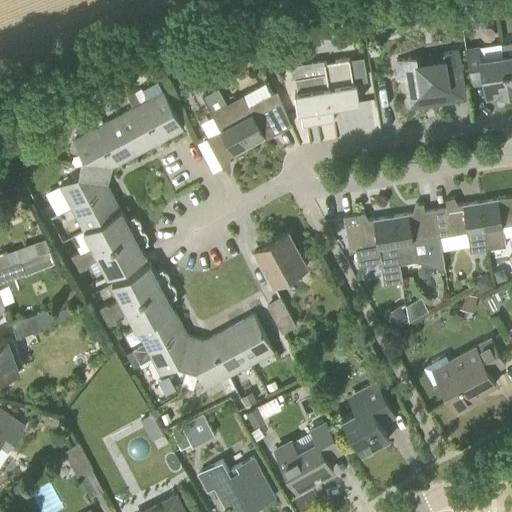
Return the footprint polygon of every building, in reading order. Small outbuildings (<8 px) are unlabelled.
[(510,93),(504,54),(481,58),(479,46),(466,48),(471,78),(484,76),(487,96),(507,92),(507,94),(510,93)] [(449,86),(464,83),(458,49),(396,59),(399,80),(405,79),(409,107),(452,100),(449,86)] [(357,101),(350,57),(324,62),(326,72),(295,77),(297,91),(295,91),(298,111),(301,110),(303,124),(309,123),(309,121),(316,119),(317,122),(335,119),(333,105),(357,101)] [(133,107),(131,108),(151,145),(152,145),(153,144),(160,140),(160,141),(162,140),(162,139),(167,136),(147,99),(148,99),(141,87),(127,95),(133,107)] [(250,145),(227,102),(219,87),(203,96),(221,129),(207,137),(224,168),(232,163),(228,157),(250,145)] [(164,90),(148,99),(147,99),(167,136),(168,136),(169,136),(171,135),(170,134),(184,127),(164,90)] [(243,94),(227,102),(250,145),(274,132),(273,129),(290,120),(277,90),(249,105),(243,94)] [(131,108),(115,117),(135,154),(151,145),(131,108)] [(97,111),(92,114),(118,162),(124,159),(124,160),(126,159),(126,158),(135,154),(115,117),(103,123),(97,111)] [(83,157),(81,166),(110,174),(111,174),(110,173),(112,166),(116,164),(118,164),(117,163),(118,162),(92,114),(82,119),(89,131),(74,139),(83,157)] [(60,184),(73,208),(110,188),(110,186),(109,187),(107,183),(109,175),(110,175),(110,174),(81,166),(78,174),(60,184)] [(73,208),(82,225),(119,205),(114,197),(115,196),(114,194),(113,195),(110,188),(73,208)] [(511,194),(481,200),(489,248),(506,244),(503,225),(511,222),(511,194)] [(447,205),(436,207),(440,235),(466,231),(470,251),(471,251),(489,248),(481,200),(456,204),(454,196),(446,198),(447,205)] [(391,214),(399,262),(415,259),(445,270),(440,235),(436,207),(425,209),(424,201),(415,203),(416,210),(391,214)] [(82,225),(91,241),(136,217),(134,214),(127,218),(121,208),(121,209),(119,205),(82,225)] [(402,281),(399,262),(391,214),(366,219),(365,211),(345,214),(351,250),(357,249),(359,262),(380,259),(384,284),(402,281)] [(99,258),(100,258),(145,234),(136,217),(91,241),(93,246),(80,253),(79,251),(70,256),(79,271),(87,267),(86,265),(99,258)] [(256,250),(273,283),(307,265),(288,230),(264,243),(265,245),(256,250)] [(145,234),(100,258),(109,275),(146,254),(146,253),(146,254),(141,245),(149,241),(145,234)] [(0,253),(0,267),(51,249),(46,237),(0,253)] [(0,282),(55,262),(51,249),(0,267),(0,311),(6,309),(0,293),(0,282)] [(112,282),(121,298),(167,274),(163,267),(155,271),(150,262),(151,262),(150,261),(112,282)] [(505,267),(495,270),(497,281),(508,278),(505,267)] [(481,291),(493,284),(486,272),(474,278),(481,291)] [(128,311),(130,315),(176,290),(167,274),(121,298),(121,299),(108,306),(107,304),(99,309),(107,324),(116,320),(115,318),(128,311)] [(130,315),(139,331),(176,312),(174,308),(175,307),(169,298),(177,294),(176,290),(130,315)] [(463,291),(459,306),(474,310),(478,295),(463,291)] [(429,308),(422,295),(406,304),(409,319),(429,308)] [(283,331),(295,324),(281,297),(268,304),(283,331)] [(17,336),(80,313),(76,301),(48,311),(47,308),(11,321),(17,336)] [(400,304),(386,312),(395,326),(408,319),(400,304)] [(132,349),(135,355),(185,328),(182,322),(182,321),(181,320),(176,312),(139,331),(145,342),(132,349)] [(244,318),(239,320),(259,358),(274,349),(254,312),(252,313),(253,313),(246,317),(246,316),(244,317),(244,318)] [(360,328),(355,317),(343,324),(348,334),(360,328)] [(239,320),(224,329),(244,366),(259,358),(239,320)] [(179,363),(189,366),(197,335),(196,335),(196,336),(188,334),(186,330),(187,330),(186,328),(185,328),(135,355),(140,363),(152,357),(161,373),(179,363)] [(210,335),(209,336),(229,374),(244,366),(224,329),(219,331),(218,331),(216,332),(217,332),(210,336),(210,335)] [(197,335),(189,366),(196,368),(206,386),(229,374),(209,336),(208,336),(208,337),(205,339),(197,337),(198,336),(197,335)] [(13,336),(0,340),(0,375),(13,370),(8,356),(18,352),(13,336)] [(433,368),(456,410),(473,401),(470,396),(495,382),(489,371),(504,362),(490,338),(433,368)] [(158,380),(166,393),(175,387),(168,374),(158,380)] [(275,379),(267,383),(271,391),(279,386),(275,379)] [(360,400),(353,404),(356,410),(343,418),(361,452),(389,437),(375,413),(388,406),(390,406),(376,380),(355,391),(360,400)] [(258,400),(251,388),(241,394),(247,406),(258,400)] [(265,422),(256,406),(245,412),(253,428),(265,422)] [(0,441),(8,446),(23,424),(0,408),(0,441)] [(168,410),(160,414),(166,424),(174,420),(168,410)] [(181,423),(192,445),(214,434),(203,412),(181,423)] [(146,429),(157,423),(151,413),(141,419),(146,429)] [(312,429),(317,439),(298,450),(292,439),(275,449),(296,488),(333,468),(327,456),(341,448),(326,421),(312,429)] [(64,450),(78,478),(93,470),(77,441),(64,450)] [(252,511),(250,508),(275,495),(253,455),(228,469),(222,458),(197,472),(207,489),(215,485),(215,486),(214,486),(226,509),(229,507),(231,511),(252,511)] [(140,511),(186,511),(176,493),(140,511)]
